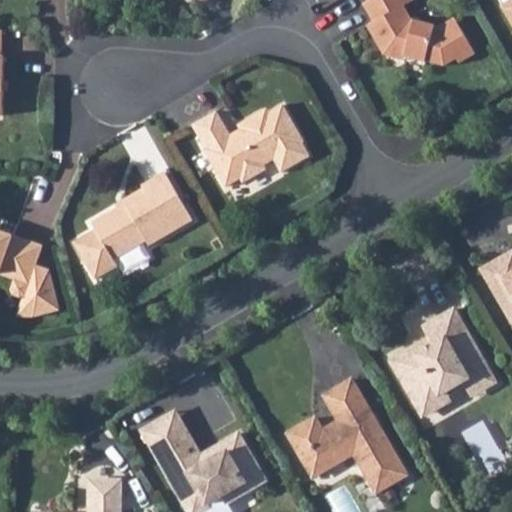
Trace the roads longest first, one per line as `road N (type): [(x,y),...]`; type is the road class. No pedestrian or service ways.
road 1 (residential): [(0,384),(83,382),(392,205)]
road 2 (residential): [(392,205),(315,67),(284,44),(250,45),(203,67),(114,90)]
road 3 (residential): [(392,205),(511,136)]
